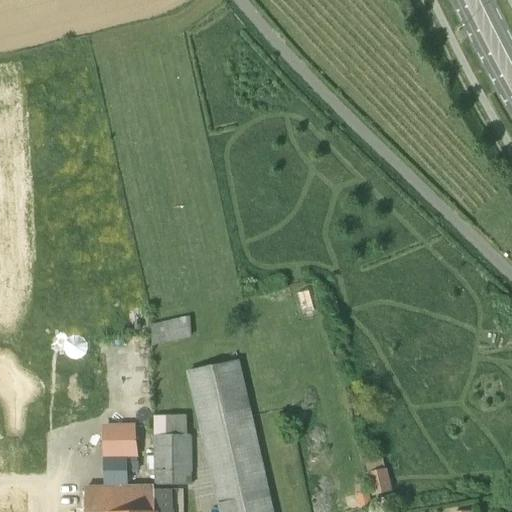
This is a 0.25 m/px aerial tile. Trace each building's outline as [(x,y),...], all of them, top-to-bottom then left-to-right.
[(152,327),(152,333),(152,346),(191,338),(190,317),(152,325),(152,327)] [(220,511),(273,511),(239,361),(189,372),(220,511)] [(107,451),(137,447),(135,427),(104,430),(107,451)] [(156,486),(192,485),(191,435),(156,435),(156,486)] [(382,462),(367,466),(373,495),(374,496),(389,492),(382,462)] [(367,493),(364,485),(355,487),(361,510),(375,506),(371,492),(367,493)] [(155,511),(155,490),(112,489),(88,490),(87,511),(155,511)] [(171,511),(170,508),(169,490),(155,490),(155,511),(171,511)]
